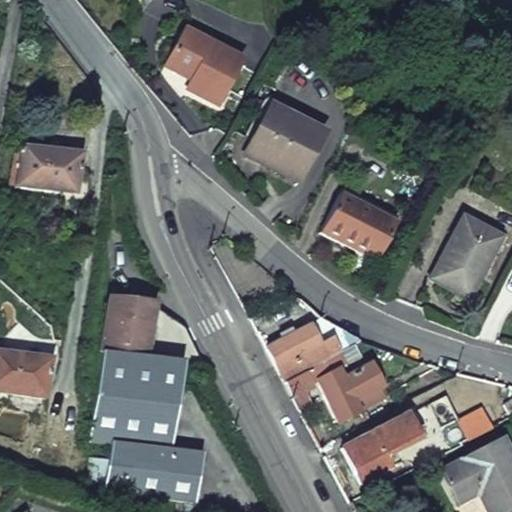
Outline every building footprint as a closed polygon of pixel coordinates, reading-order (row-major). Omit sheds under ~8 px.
[(237,64),(179,34),(160,71),(186,85),(182,94),(213,109),(237,64)] [(316,137),(264,110),(238,158),(291,185),(316,137)] [(20,148),(14,187),(59,193),(73,195),(75,178),(78,156),(20,148)] [(59,193),(58,201),(84,203),(84,183),(75,178),(73,195),(59,193)] [(391,226),(334,198),(316,235),(372,263),(391,226)] [(461,299),(479,262),(483,263),(494,242),(456,223),(427,282),(461,299)] [(107,300),(100,353),(143,360),(145,354),(151,306),(107,300)] [(308,324),(264,347),(281,379),(320,359),(343,347),(336,333),(318,342),(308,324)] [(0,353),(0,393),(43,400),(48,361),(0,353)] [(100,354),(87,443),(109,446),(110,445),(168,452),(180,365),(143,360),(100,354)] [(385,395),(368,363),(341,377),(336,368),(327,372),(320,359),(281,379),(289,393),(315,380),(338,420),(385,395)] [(511,395),(500,402),(508,416),(511,413),(511,395)] [(384,468),(379,456),(413,438),(400,417),(338,449),(356,483),(384,468)] [(511,467),(497,439),(434,472),(451,503),(474,490),(485,511),(501,511),(511,507),(511,467)] [(109,446),(104,493),(192,504),(198,456),(168,452),(110,445),(109,446)]
